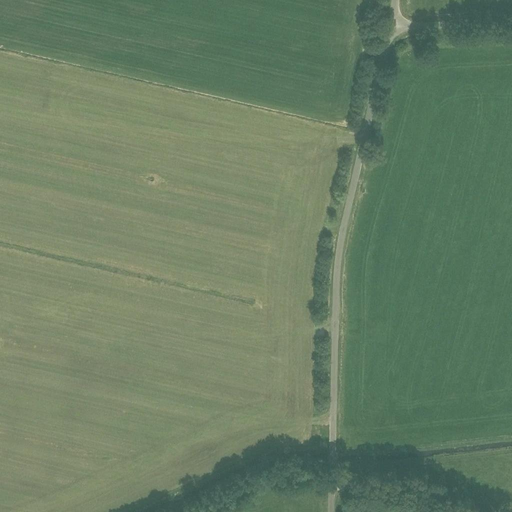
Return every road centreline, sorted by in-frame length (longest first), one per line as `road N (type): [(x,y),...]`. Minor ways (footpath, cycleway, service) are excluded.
road 1 (unclassified): [(331,485),(336,276),(389,26)]
road 2 (unclassified): [(455,511),(386,483),(331,485)]
road 3 (unclassified): [(389,26),(511,22)]
